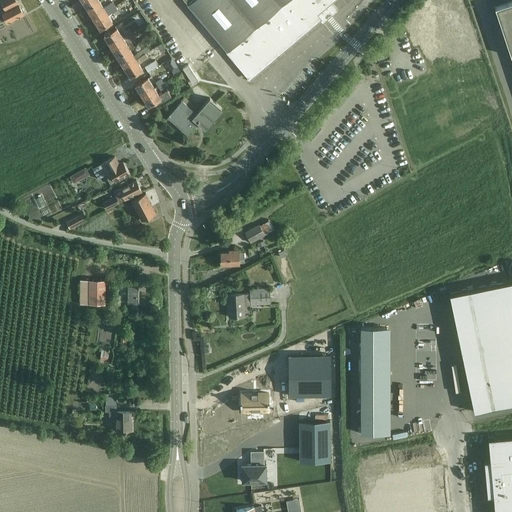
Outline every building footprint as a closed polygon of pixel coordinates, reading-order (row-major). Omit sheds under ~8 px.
[(8,23),(24,14),(16,0),(2,0),(1,0),(6,10),(2,12),(8,23)] [(100,1),(98,0),(81,0),(87,9),(100,1)] [(185,0),(239,64),(249,76),(322,14),(323,15),(328,14),(330,9),(326,4),(329,0),(185,0)] [(94,19),(115,6),(112,2),(103,7),(100,1),(87,9),(94,19)] [(511,1),(495,7),(511,56),(511,55),(511,1)] [(112,22),(109,16),(123,7),(120,2),(115,6),(94,19),(100,30),(112,22)] [(111,47),(123,39),(117,29),(104,36),(111,47)] [(117,57),(130,49),(123,39),(111,47),(117,57)] [(147,46),(137,53),(139,57),(140,57),(145,53),(149,51),(147,46)] [(124,67),(136,59),(130,49),(117,57),(124,67)] [(143,70),(139,64),(148,58),(145,53),(136,59),(124,67),(130,77),(143,70)] [(155,60),(145,67),(148,72),(158,65),(155,60)] [(199,65),(193,69),(201,83),(207,79),(199,65)] [(217,77),(212,84),(217,88),(222,81),(217,77)] [(142,96),(154,88),(148,78),(135,85),(142,96)] [(161,90),(167,87),(166,86),(164,82),(158,86),(161,90)] [(167,90),(159,95),(154,88),(142,96),(148,106),(154,103),(156,106),(171,97),(167,90)] [(204,129),(222,109),(210,98),(196,113),(182,101),(168,116),(188,134),(198,123),(204,129)] [(317,125),(306,138),(309,140),(310,141),(321,129),(317,125)] [(123,162),(119,164),(115,156),(105,162),(92,169),(98,179),(105,175),(110,184),(115,181),(130,173),(123,162)] [(77,173),(71,176),(75,183),(81,180),(77,173)] [(114,205),(142,191),(136,180),(113,191),(115,196),(103,203),(106,209),(114,205)] [(34,196),(38,205),(44,202),(40,193),(34,196)] [(142,220),(156,213),(146,193),(132,201),(142,220)] [(70,228),(87,219),(84,213),(67,221),(70,228)] [(250,242),(264,234),(265,235),(274,230),(268,219),(245,232),(250,242)] [(239,261),(244,261),(244,252),(239,252),(239,250),(230,250),(230,252),(221,252),(222,264),(239,264),(239,261)] [(89,280),(89,304),(105,304),(105,280),(89,280)] [(511,280),(450,294),(474,411),(511,403),(511,280)] [(129,302),(138,302),(138,287),(128,287),(129,302)] [(244,304),(271,303),(270,288),(250,289),(250,294),(229,294),(230,317),(244,316),(244,304)] [(385,327),(361,327),(363,414),(384,414),(385,327)] [(412,344),(397,367),(416,379),(431,356),(412,344)] [(107,361),(109,351),(101,350),(100,360),(107,361)] [(332,359),(296,359),(296,394),(332,394),(332,359)] [(265,395),(243,397),(244,411),(266,409),(265,395)] [(116,421),(116,431),(131,430),(131,410),(116,411),(116,405),(105,405),(106,411),(110,411),(110,421),(116,421)] [(384,414),(363,414),(363,431),(384,431),(384,414)] [(330,421),(299,422),(299,461),(331,461),(330,421)] [(406,430),(392,433),(393,439),(407,436),(406,430)] [(490,461),(484,461),(487,497),(493,496),(494,511),(511,511),(511,435),(488,438),(490,461)] [(242,472),(241,472),(241,479),(242,479),(242,481),(266,480),(266,464),(264,464),(264,451),(251,451),(251,464),(242,464),(242,472)]
